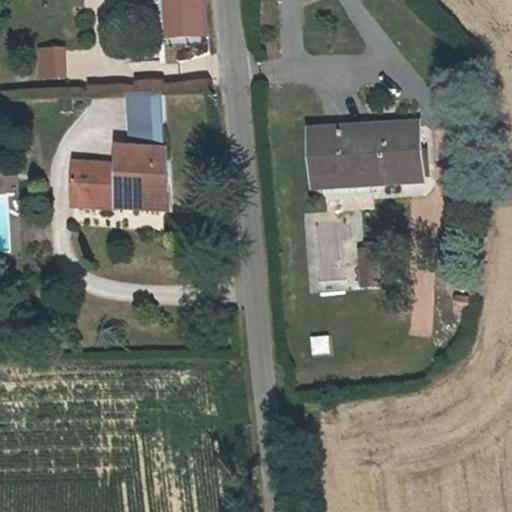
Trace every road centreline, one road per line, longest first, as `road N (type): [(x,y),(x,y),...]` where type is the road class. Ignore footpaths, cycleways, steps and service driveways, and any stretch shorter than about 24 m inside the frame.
road 1 (unclassified): [(275,511),(234,0)]
road 2 (unknown): [(256,300),(91,289),(65,271),(53,235)]
